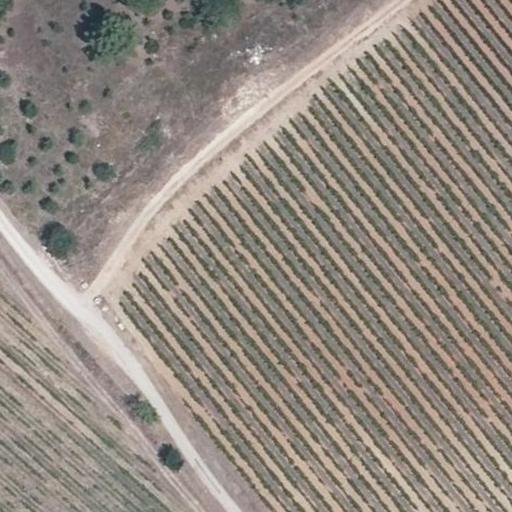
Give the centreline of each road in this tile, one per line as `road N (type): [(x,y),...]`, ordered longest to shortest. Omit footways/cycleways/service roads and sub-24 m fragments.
road 1 (track): [(405,0),(180,191),(80,311)]
road 2 (track): [(0,226),(54,288),(99,322),(232,511)]
